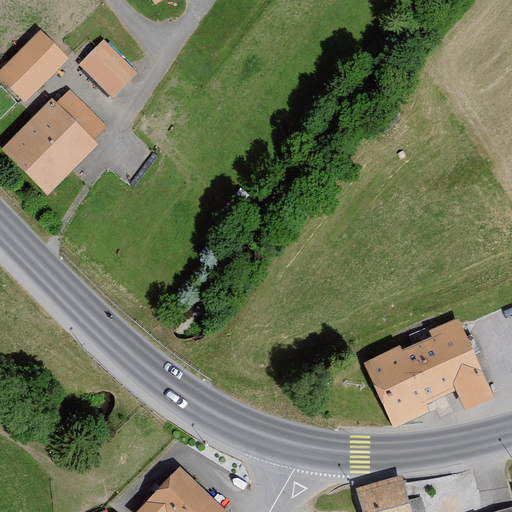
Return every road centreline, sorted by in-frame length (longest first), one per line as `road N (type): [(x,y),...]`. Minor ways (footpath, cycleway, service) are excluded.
road 1 (primary): [(298,446),(260,437),(169,385),(0,223)]
road 2 (primary): [(511,433),(391,454),(298,446)]
